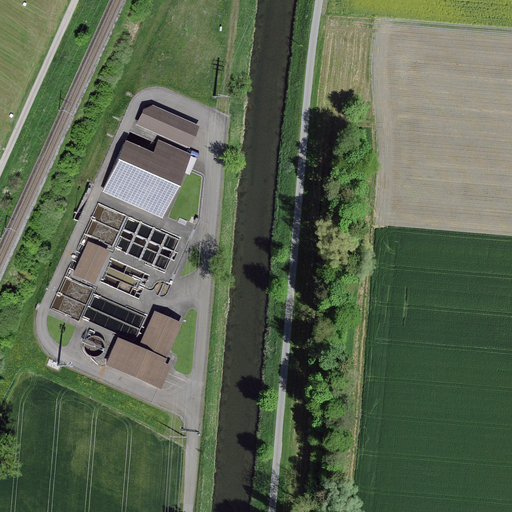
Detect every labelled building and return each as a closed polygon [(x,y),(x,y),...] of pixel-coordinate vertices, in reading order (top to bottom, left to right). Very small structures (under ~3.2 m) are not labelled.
[(198,126),(148,105),(137,113),(130,129),(187,154),(198,126)] [(148,155),(118,141),(95,194),(159,222),(187,158),(153,143),(148,155)] [(185,169),(190,171),(197,155),(192,153),(185,169)] [(106,252),(84,243),(69,279),(91,288),(106,252)] [(116,281),(117,276),(133,281),(135,273),(110,265),(106,278),(116,281)] [(134,349),(114,340),(102,366),(156,390),(166,368),(160,366),(179,324),(151,312),(134,349)]
